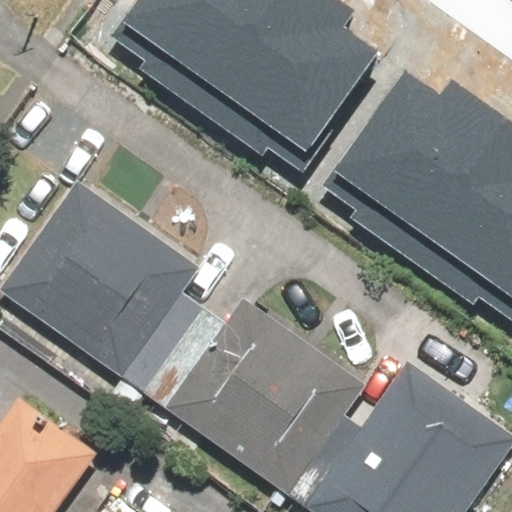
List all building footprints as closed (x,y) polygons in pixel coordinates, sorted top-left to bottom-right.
[(136,62),(128,73),(265,170),(275,157),(299,174),(384,55),(347,29),(362,17),(337,0),(130,0),(104,38),(136,62)] [(352,204),(344,215),(481,312),(491,299),(511,314),(511,113),(457,74),(444,92),(403,63),(319,181),(352,204)] [(196,265),(74,186),(0,300),(0,301),(122,380),(196,265)] [(246,299),(167,409),(286,494),(365,384),(246,299)] [(469,511),(511,452),(511,440),(410,367),(307,511),(469,511)] [(0,511),(59,511),(97,459),(19,404),(0,431),(0,511)]
